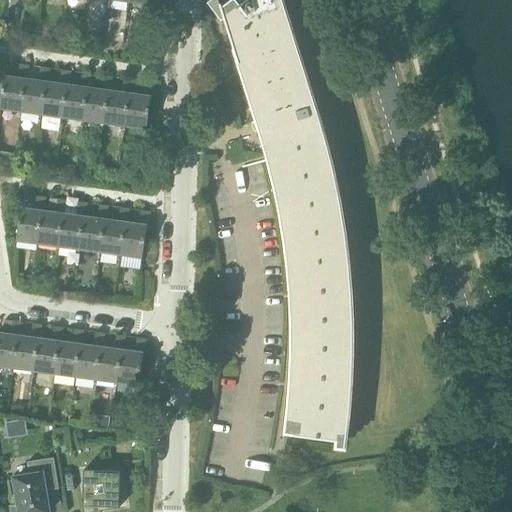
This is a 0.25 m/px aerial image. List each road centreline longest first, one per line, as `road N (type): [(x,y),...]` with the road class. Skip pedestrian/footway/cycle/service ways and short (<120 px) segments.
road 1 (secondary): [(511,503),(360,0)]
road 2 (residential): [(170,324),(183,0)]
road 3 (residential): [(166,511),(170,324)]
road 4 (residential): [(243,344),(236,159)]
road 5 (residential): [(0,283),(25,304),(170,324)]
road 6 (residential): [(225,472),(243,344)]
